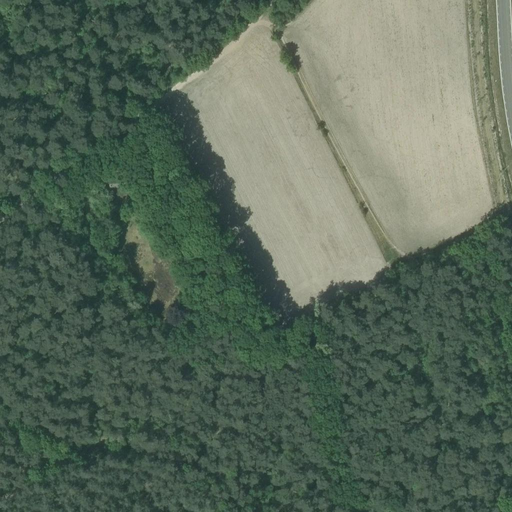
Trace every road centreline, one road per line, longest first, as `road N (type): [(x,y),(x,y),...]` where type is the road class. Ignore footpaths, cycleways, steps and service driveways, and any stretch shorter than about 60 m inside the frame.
road 1 (track): [(156,99),(277,327),(279,352),(264,372),(97,448)]
road 2 (track): [(266,9),(398,265),(277,327)]
road 3 (track): [(0,223),(275,0)]
road 4 (track): [(364,511),(125,447),(97,448)]
road 5 (track): [(416,257),(473,511)]
road 6 (track): [(398,265),(511,213)]
